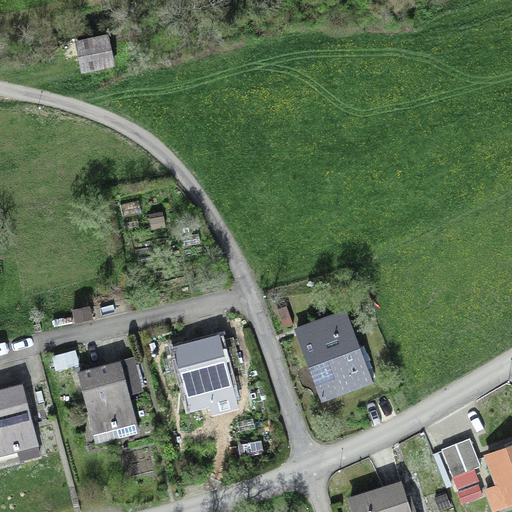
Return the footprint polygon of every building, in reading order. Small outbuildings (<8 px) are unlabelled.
[(113,65),(106,35),(77,41),(83,71),(113,65)] [(345,309),(330,315),(332,320),(296,333),(321,401),(372,382),(345,309)] [(241,365),(233,336),(219,340),(226,369),(241,365)] [(219,340),(218,337),(175,348),(191,408),(214,402),(217,412),(235,407),(226,369),(219,340)] [(140,387),(133,360),(121,363),(120,360),(77,371),(93,431),(116,425),(118,435),(137,430),(127,390),(140,387)] [(36,438),(22,383),(0,388),(0,452),(18,448),(17,443),(36,438)] [(452,477),(480,466),(469,438),(441,449),(452,477)] [(511,445),(487,455),(505,503),(511,500),(511,445)] [(350,501),(353,511),(414,511),(412,505),(408,507),(401,484),(350,501)]
